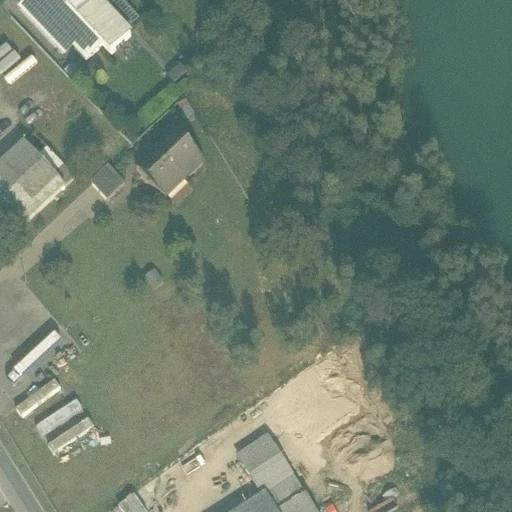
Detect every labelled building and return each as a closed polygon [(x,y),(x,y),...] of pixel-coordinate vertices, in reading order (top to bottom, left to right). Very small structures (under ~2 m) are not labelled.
[(30,0),(20,10),(62,55),(71,47),(88,30),(70,11),(59,0),(30,0)] [(71,47),(86,62),(102,47),(111,56),(130,37),(126,33),(103,9),(99,5),(97,3),(93,0),(73,0),(78,4),(70,11),(88,30),(71,47)] [(103,0),(99,5),(103,9),(112,0),(103,0)] [(139,21),(119,0),(112,0),(103,9),(126,33),(139,21)] [(136,170),(163,198),(181,181),(184,183),(203,165),(174,134),(156,152),(157,153),(149,161),(148,159),(136,170)] [(0,166),(0,237),(6,244),(65,189),(49,172),(24,145),(0,166)] [(156,152),(148,159),(149,161),(157,153),(156,152)] [(49,172),(65,189),(74,180),(59,164),(49,172)] [(91,186),(107,203),(124,187),(108,169),(91,186)] [(181,181),(163,198),(165,201),(184,183),(181,181)] [(242,462),(265,500),(245,511),(314,511),(295,481),(271,443),(242,462)]
